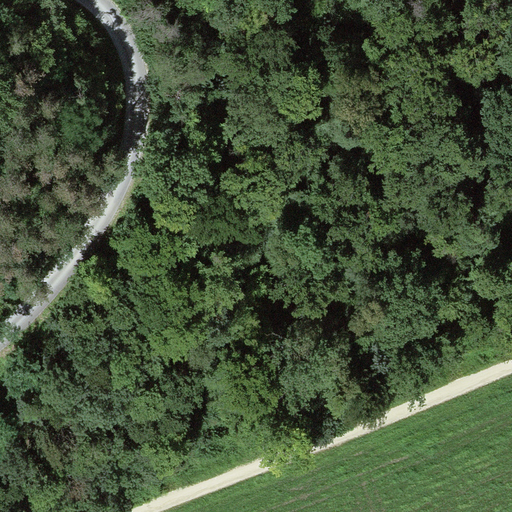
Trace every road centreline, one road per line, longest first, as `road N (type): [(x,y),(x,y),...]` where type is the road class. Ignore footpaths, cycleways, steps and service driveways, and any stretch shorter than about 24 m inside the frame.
road 1 (unclassified): [(88,0),(131,50),(145,106),(138,170),(114,225),(70,287),(0,350)]
road 2 (track): [(105,13),(203,31),(337,28),(511,0)]
road 3 (track): [(140,511),(511,363)]
